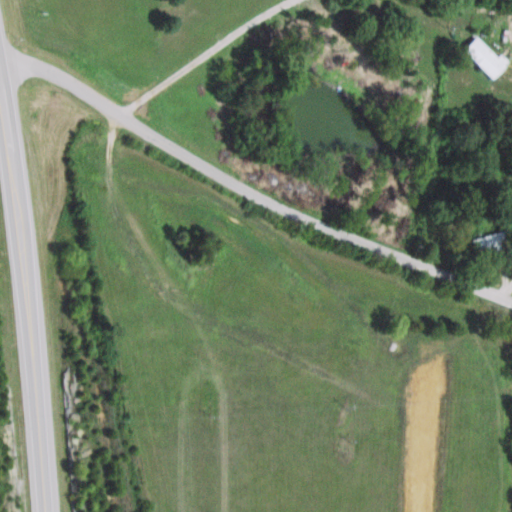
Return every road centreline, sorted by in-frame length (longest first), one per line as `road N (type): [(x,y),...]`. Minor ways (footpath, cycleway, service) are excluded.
road 1 (residential): [(511,297),(253,190),(46,67),(0,52)]
road 2 (primary): [(53,511),(34,301),(0,103)]
